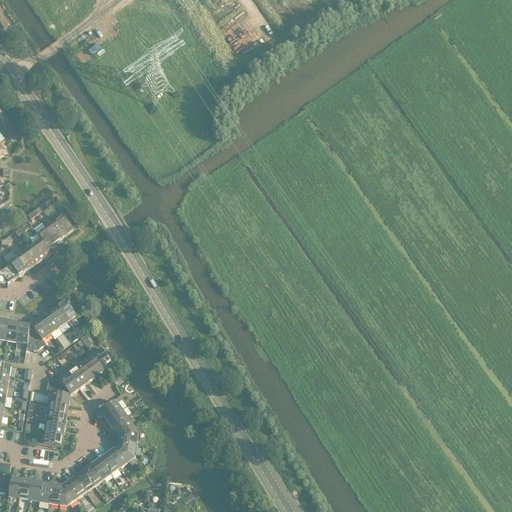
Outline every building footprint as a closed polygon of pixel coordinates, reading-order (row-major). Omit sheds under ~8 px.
[(53,224),(64,239),(73,233),(62,218),(53,224)] [(53,224),(45,230),(56,245),(64,239),(53,224)] [(48,251),(56,245),(45,230),(36,236),(40,241),(48,251)] [(40,241),(32,247),(43,262),(51,256),(48,251),(40,241)] [(43,262),(32,247),(24,252),(34,268),(43,262)] [(24,252),(15,258),(26,274),(34,268),(24,252)] [(7,265),(10,269),(10,268),(18,279),(26,274),(15,258),(7,265)] [(7,287),(18,279),(10,268),(10,269),(0,275),(0,285),(4,287),(6,285),(7,287)] [(65,303),(57,309),(68,325),(76,319),(75,317),(81,313),(75,304),(78,302),(76,299),(79,297),(74,290),(65,297),(69,302),(66,304),(65,303)] [(59,331),(68,325),(57,309),(48,315),(59,331)] [(51,337),(59,331),(48,315),(40,321),(51,337)] [(43,343),(51,337),(40,321),(32,327),(43,343)] [(0,341),(7,343),(10,324),(0,322),(0,341)] [(7,343),(17,345),(20,326),(10,324),(7,343)] [(17,345),(27,346),(30,327),(20,326),(17,345)] [(26,351),(37,353),(31,327),(31,328),(30,327),(27,346),(26,351)] [(46,347),(43,343),(32,327),(31,327),(37,353),(46,347)] [(83,341),(81,342),(88,350),(93,347),(86,338),(83,341)] [(102,352),(93,358),(104,374),(113,367),(102,352)] [(93,358),(85,364),(96,379),(104,374),(93,358)] [(85,364),(77,370),(88,385),(96,379),(85,364)] [(0,366),(0,377),(10,379),(11,369),(0,366)] [(79,391),(88,385),(77,370),(68,376),(79,391)] [(68,376),(60,382),(71,397),(79,391),(68,376)] [(10,379),(0,377),(0,387),(8,389),(10,379)] [(57,378),(48,384),(71,398),(71,397),(60,382),(57,378)] [(70,398),(71,398),(48,384),(47,395),(52,395),(70,399),(70,398)] [(0,387),(0,398),(6,399),(8,389),(0,387)] [(52,395),(50,406),(69,409),(70,399),(52,395)] [(107,423),(122,412),(117,405),(119,404),(118,402),(97,417),(100,420),(103,418),(107,423)] [(69,409),(50,406),(48,416),(67,419),(69,409)] [(122,412),(107,423),(110,428),(107,431),(109,434),(130,419),(129,418),(127,419),(122,412)] [(48,416),(47,426),(65,429),(67,419),(48,416)] [(119,440),(134,428),(129,422),(131,421),(130,419),(109,434),(111,437),(115,434),(119,440)] [(47,426),(45,436),(64,439),(65,429),(47,426)] [(118,445),(138,448),(139,446),(137,446),(139,435),(134,428),(119,440),(118,445)] [(62,449),(64,439),(45,436),(43,446),(62,449)] [(117,450),(128,465),(135,461),(136,450),(138,450),(138,448),(118,445),(117,450)] [(106,452),(121,473),(122,472),(121,470),(128,465),(117,450),(112,453),(109,450),(106,452)] [(100,462),(111,477),(118,472),(119,474),(121,473),(106,452),(103,455),(106,458),(100,462)] [(90,464),(104,485),(106,484),(105,482),(111,477),(100,462),(95,465),(93,462),(90,464)] [(84,474),(95,489),(102,484),(103,486),(104,485),(90,464),(87,466),(89,470),(84,474)] [(4,466),(2,474),(10,475),(11,467),(4,466)] [(73,476),(88,497),(89,496),(88,494),(95,489),(84,474),(78,477),(76,474),(73,476)] [(19,501),(23,482),(16,481),(17,477),(13,476),(9,501),(11,501),(11,499),(19,501)] [(67,486),(79,503),(80,503),(79,501),(85,496),(86,498),(88,497),(73,476),(70,478),(72,482),(67,486)] [(23,482),(19,501),(28,502),(27,504),(29,504),(33,479),(30,479),(29,483),(23,482)] [(33,479),(29,504),(31,505),(31,503),(40,504),(43,485),(36,484),(37,480),(33,479)] [(49,508),(53,483),(50,482),(49,486),(43,485),(40,504),(48,506),(48,507),(49,508)] [(53,483),(49,508),(51,508),(51,506),(60,508),(63,488),(56,487),(57,483),(53,483)] [(63,488),(60,508),(68,509),(77,502),(78,504),(79,503),(67,486),(63,488)] [(199,498),(196,493),(182,503),(185,508),(199,498)]
